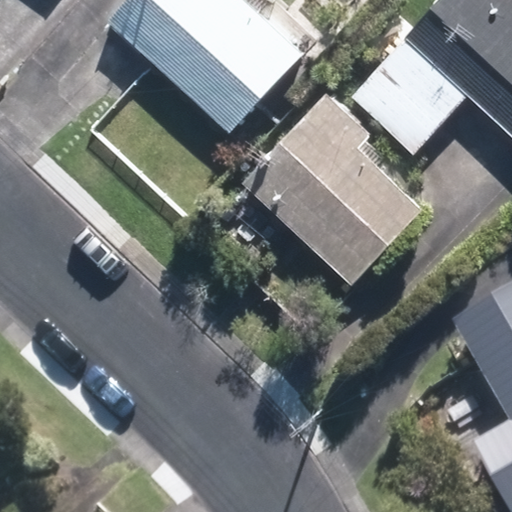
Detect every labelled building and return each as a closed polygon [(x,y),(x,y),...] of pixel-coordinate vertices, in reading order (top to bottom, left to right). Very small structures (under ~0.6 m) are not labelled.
[(254,0),(122,0),(110,13),(239,131),(311,52),(254,0)] [(511,0),(432,0),(403,32),(511,131),(511,0)] [(402,35),(352,89),(414,145),(464,91),(402,35)] [(327,85),(243,178),(351,274),(421,196),(354,136),(368,121),(327,85)] [(511,511),(511,277),(449,316),(510,414),(467,440),(511,511)]
